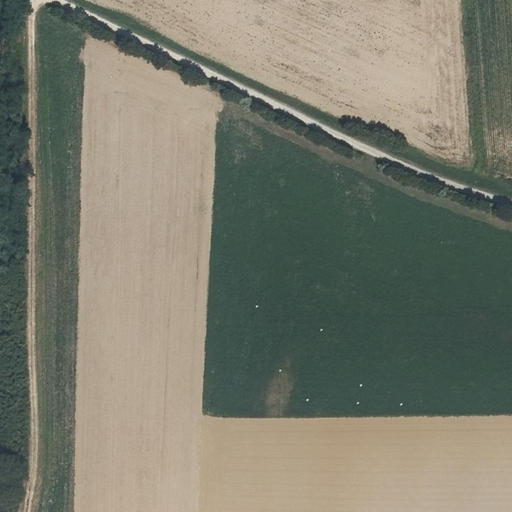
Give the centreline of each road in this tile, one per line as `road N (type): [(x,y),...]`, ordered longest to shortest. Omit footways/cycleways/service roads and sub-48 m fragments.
road 1 (track): [(26,511),(29,0)]
road 2 (unclassified): [(47,0),(392,161),(511,207)]
